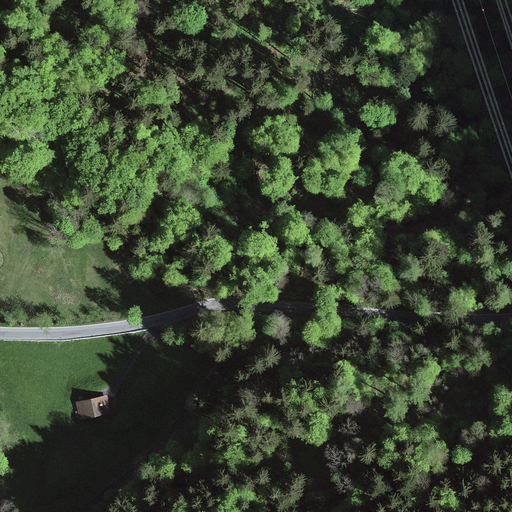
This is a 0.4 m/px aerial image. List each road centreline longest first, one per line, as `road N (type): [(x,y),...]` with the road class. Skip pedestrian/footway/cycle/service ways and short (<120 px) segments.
road 1 (tertiary): [(511,318),(214,304),(91,330),(0,332)]
road 2 (track): [(64,511),(123,482),(241,356)]
